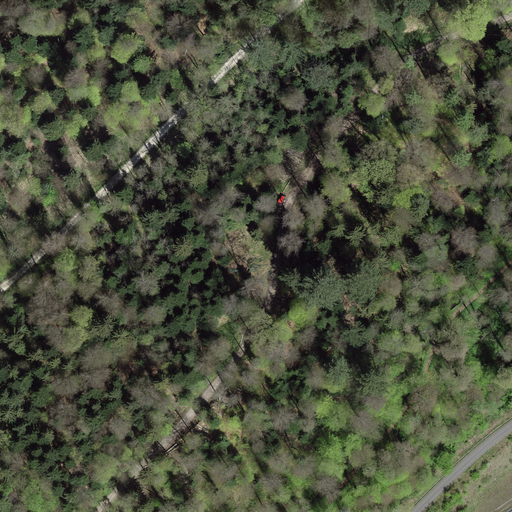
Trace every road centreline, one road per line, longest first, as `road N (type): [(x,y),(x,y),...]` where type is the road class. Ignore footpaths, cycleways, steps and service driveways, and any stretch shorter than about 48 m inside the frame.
road 1 (track): [(100,511),(253,336),(275,284),(285,204),(312,161),(404,60),(511,13)]
road 2 (track): [(0,287),(303,0)]
road 3 (track): [(511,256),(445,321),(400,412),(315,511)]
road 4 (residential): [(511,425),(416,511)]
